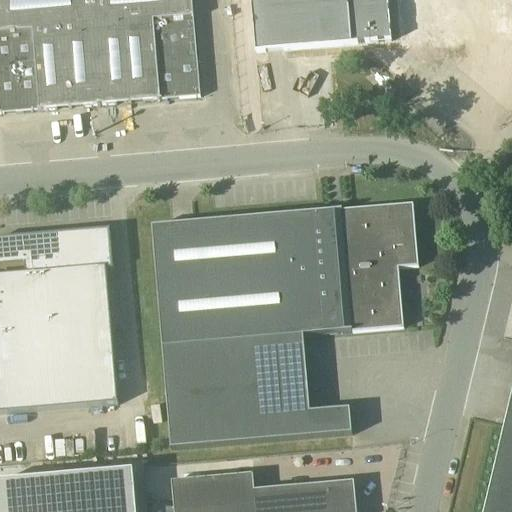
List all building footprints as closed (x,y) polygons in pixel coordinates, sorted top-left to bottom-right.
[(0,0),(0,117),(200,100),(191,0),(0,0)] [(251,0),(256,55),(390,43),(387,0),(251,0)] [(173,229),(153,231),(172,453),(347,438),(353,438),(351,412),(311,415),(305,346),(304,340),(305,339),(403,331),(398,271),(418,270),(413,209),(321,217),(272,221),(173,229)] [(22,279),(0,280),(0,417),(117,407),(106,273),(112,272),(112,269),(109,235),(71,238),(23,242),(0,244),(0,270),(21,268),(22,279)] [(485,511),(511,511),(511,399),(506,427),(485,511)] [(250,461),(190,463),(191,478),(251,476),(250,461)] [(137,511),(135,477),(0,489),(0,511),(137,511)] [(356,511),(355,486),(255,495),(254,479),(172,486),(174,511),(356,511)]
